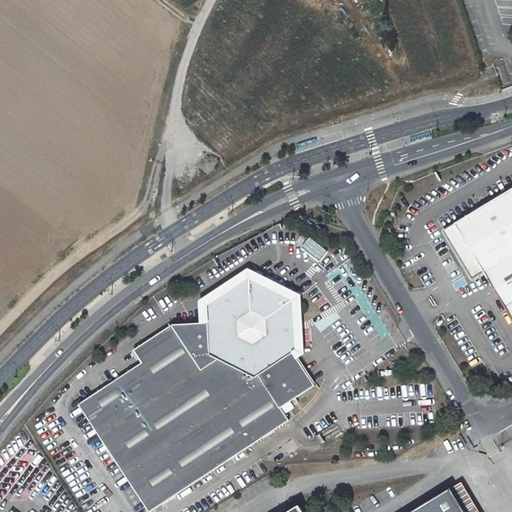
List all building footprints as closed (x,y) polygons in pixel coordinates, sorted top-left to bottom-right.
[(430,137),(429,133),(410,139),(411,143),(430,137)] [(316,140),(297,146),(298,150),(317,144),(316,140)] [(511,190),(444,231),(473,279),(485,272),(511,317),(511,190)] [(299,246),(317,262),(326,253),(308,236),(299,246)] [(457,290),(466,283),(462,277),(452,284),(457,290)] [(292,301),(249,280),(210,306),(210,322),(212,355),(255,376),(291,353),(295,350),(292,301)] [(212,355),(210,322),(170,324),(132,348),(141,362),(77,402),(147,511),(269,437),(287,426),(279,412),(314,391),(291,353),(255,376),(212,355)] [(479,511),(461,483),(413,511),(479,511)]
